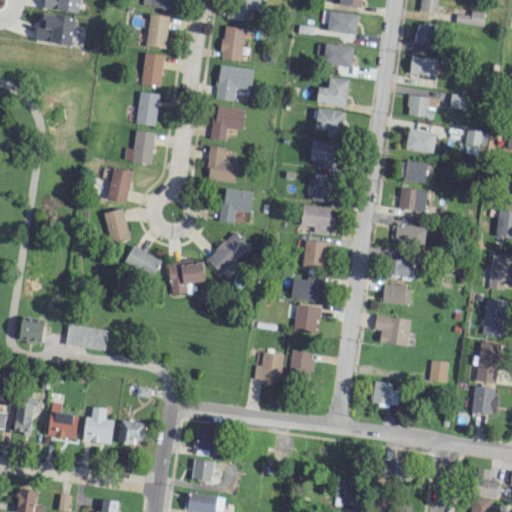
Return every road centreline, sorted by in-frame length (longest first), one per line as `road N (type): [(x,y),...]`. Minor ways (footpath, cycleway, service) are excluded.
road 1 (residential): [(393,0),(333,425)]
road 2 (residential): [(511,452),(170,405)]
road 3 (residential): [(208,0),(172,227)]
road 4 (residential): [(158,486),(0,464)]
